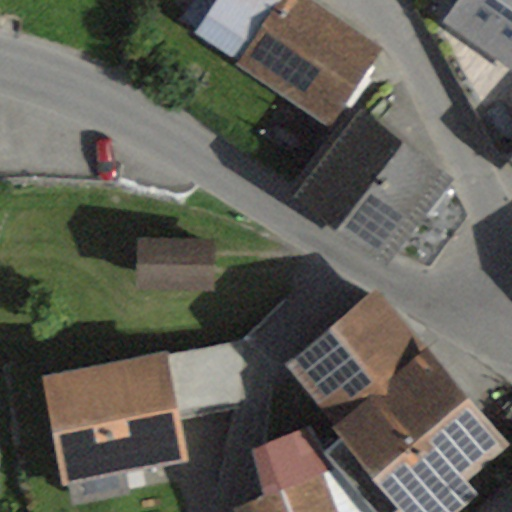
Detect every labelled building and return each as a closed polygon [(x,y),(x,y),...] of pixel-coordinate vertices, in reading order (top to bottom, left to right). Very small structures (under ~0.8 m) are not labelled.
[(201,33),(221,0),(195,0),(183,21),(201,33)] [(245,61),(283,0),(221,0),(201,33),(245,61)] [(283,0),(245,61),(243,63),(339,124),(389,46),(317,0),(283,0)] [(511,0),(469,0),(456,20),(511,59),(511,0)] [(363,104),(298,188),(395,263),(460,178),(363,104)] [(220,238),(144,237),(144,289),(219,290),(220,238)] [(385,286),(295,360),(354,431),(331,450),(344,466),(382,511),(462,511),(487,492),(476,478),(511,448),(511,433),(438,344),(435,346),(385,286)] [(241,341),(204,348),(216,412),(233,408),(241,341)] [(204,348),(175,354),(187,418),(216,412),(204,348)] [(174,350),(52,372),(73,484),(74,483),(129,474),(195,462),(187,418),(175,354),(174,350)] [(314,426),(263,444),(274,492),(243,505),(246,511),(381,511),(344,466),(331,470),(314,426)] [(129,474),(74,483),(78,503),(133,494),(129,474)]
